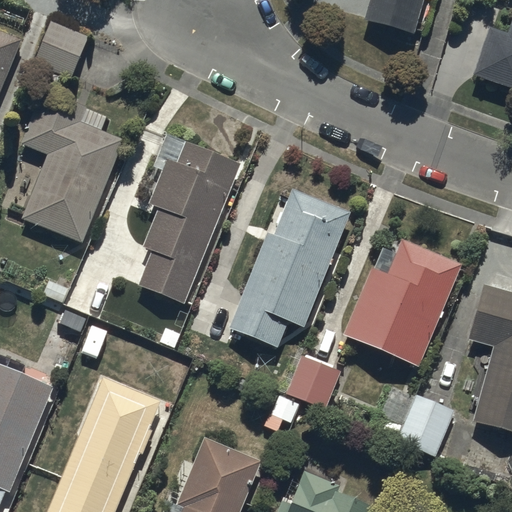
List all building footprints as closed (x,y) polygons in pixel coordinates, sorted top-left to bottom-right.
[(424,0),(370,0),(364,23),(415,37),(424,0)] [(87,39),(49,23),(31,66),(48,73),(44,83),(56,88),(61,76),(70,79),(87,39)] [(511,25),(509,35),(487,28),(471,79),(511,91),(511,25)] [(0,95),(21,43),(0,34),(0,95)] [(39,103),(21,146),(48,157),(21,221),(81,246),(124,144),(99,134),(105,119),(68,103),(63,114),(39,103)] [(239,167),(183,145),(175,165),(166,162),(148,206),(158,209),(142,251),(152,255),(139,289),(183,306),(239,167)] [(349,215),(292,192),(275,237),(266,234),(228,331),(275,350),(285,322),(304,330),(349,215)] [(460,268),(401,244),(396,256),(381,250),(372,272),(368,270),(341,336),(418,368),(460,268)] [(511,294),(483,287),(468,342),(492,348),(472,424),(511,434),(511,294)] [(337,372),(300,359),(286,396),(323,410),(337,372)] [(53,389),(0,367),(0,505),(5,493),(9,495),(53,389)] [(102,380),(47,511),(115,511),(138,456),(141,457),(153,428),(150,427),(160,404),(102,380)] [(299,406),(278,396),(268,416),(271,417),(265,428),(276,433),(282,422),(290,425),(299,406)] [(452,411),(416,398),(404,430),(387,423),(382,439),(434,458),(452,411)] [(240,511),(260,463),(203,440),(176,507),(183,510),(181,511),(240,511)] [(289,507),(280,503),(276,511),(372,511),(373,510),(335,495),(338,488),(303,474),(289,507)]
